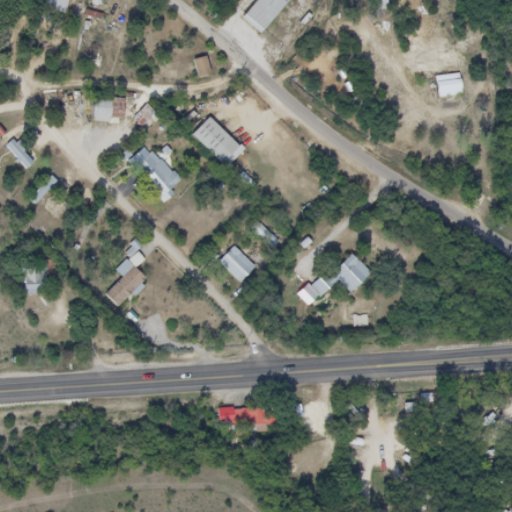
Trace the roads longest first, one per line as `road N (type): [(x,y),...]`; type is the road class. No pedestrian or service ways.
road 1 (residential): [(511,249),(370,163),(174,0)]
road 2 (residential): [(266,377),(258,338),(241,310),(86,158),(29,85),(0,68)]
road 3 (secondary): [(511,360),(191,382)]
road 4 (secondary): [(191,382),(0,395)]
